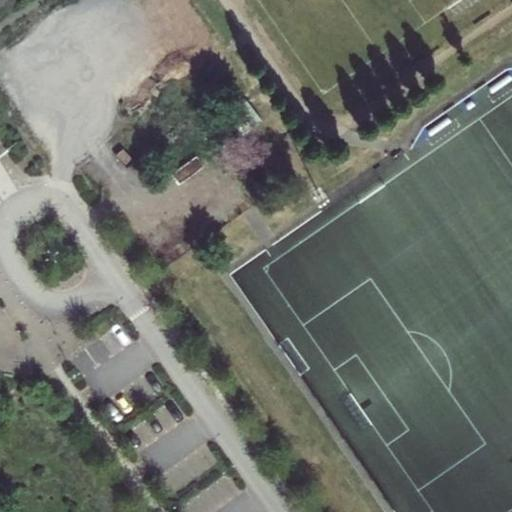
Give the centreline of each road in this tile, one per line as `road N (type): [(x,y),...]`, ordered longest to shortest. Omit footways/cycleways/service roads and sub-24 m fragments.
road 1 (residential): [(281,511),(114,282)]
road 2 (residential): [(114,282),(61,206),(25,201),(3,226),(6,251),(39,300),(65,307)]
